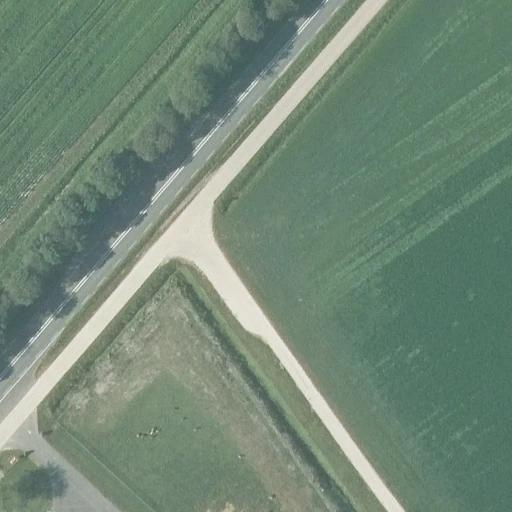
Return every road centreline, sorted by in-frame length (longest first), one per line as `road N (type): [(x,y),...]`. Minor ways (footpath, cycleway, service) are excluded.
road 1 (unclassified): [(11,424),(378,0)]
road 2 (primary): [(0,379),(327,0)]
